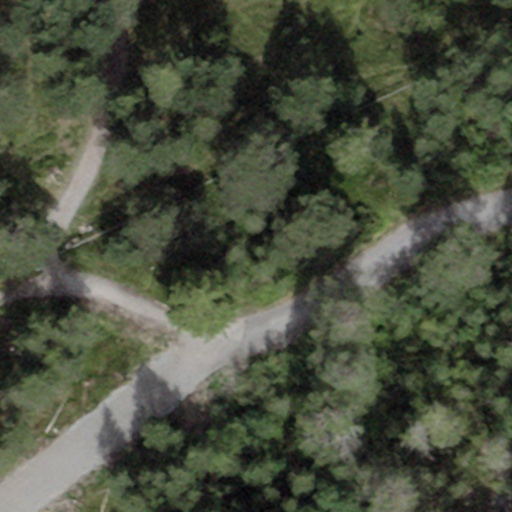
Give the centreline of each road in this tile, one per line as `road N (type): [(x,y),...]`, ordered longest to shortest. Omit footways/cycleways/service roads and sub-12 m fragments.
road 1 (track): [(43,284),(168,339),(305,317),(472,220),(511,212)]
road 2 (track): [(0,417),(43,284)]
